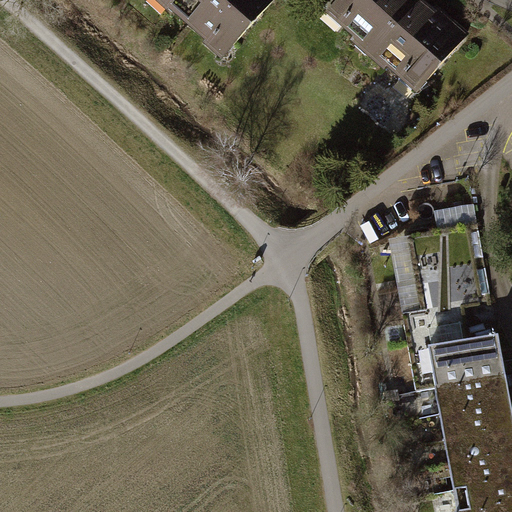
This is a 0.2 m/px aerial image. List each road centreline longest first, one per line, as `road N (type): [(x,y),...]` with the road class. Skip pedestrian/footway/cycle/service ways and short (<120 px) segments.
road 1 (track): [(7,0),(284,258),(302,299),(336,511)]
road 2 (track): [(284,258),(162,347),(109,375),(43,397),(0,401)]
road 3 (residential): [(511,91),(284,258)]
